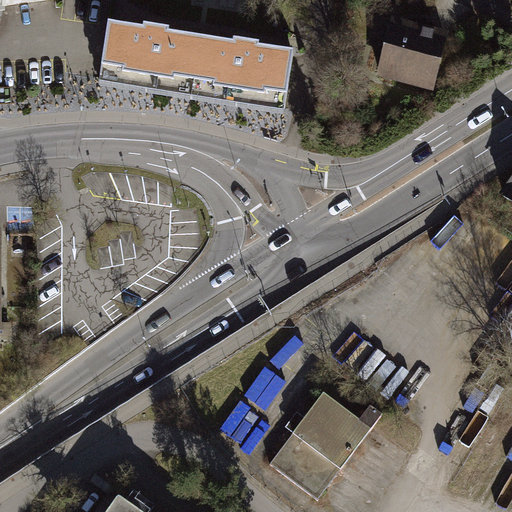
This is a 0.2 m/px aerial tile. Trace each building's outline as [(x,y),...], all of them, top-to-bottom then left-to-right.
[(0,0),(0,9),(56,1),(56,0),(0,0)] [(108,21),(99,76),(185,90),(194,34),(108,21)] [(450,36),(395,21),(380,76),(435,91),(450,36)] [(194,34),(185,90),(278,104),(287,49),(194,34)] [(511,284),(511,262),(501,275),(511,284)] [(270,465),(318,501),(382,415),(370,406),(359,421),(323,394),(270,465)] [(138,511),(119,498),(108,511),(138,511)]
